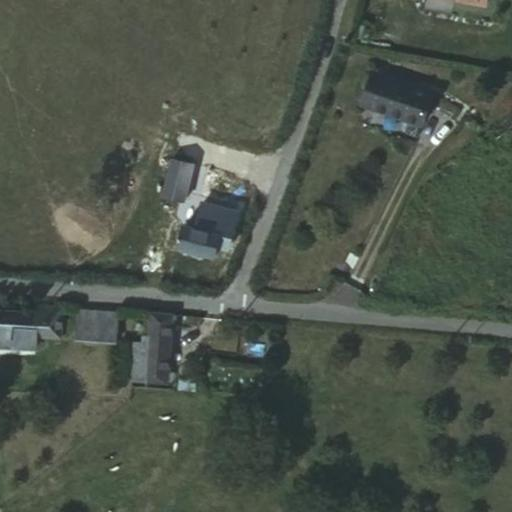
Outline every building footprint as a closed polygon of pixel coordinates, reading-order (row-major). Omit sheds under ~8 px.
[(361,99),(422,121),(434,88),(374,67),(361,99)] [(166,155),(176,157),(184,119),(164,114),(155,153),(166,155)] [(151,172),(162,174),(166,155),(155,153),(151,172)] [(166,155),(162,174),(158,193),(178,197),(186,159),(176,157),(166,155)] [(190,215),(186,225),(209,231),(212,220),(190,215)] [(210,254),(214,243),(216,233),(209,231),(186,225),(177,222),(170,243),(210,254)] [(216,233),(214,243),(226,247),(229,237),(216,233)] [(32,333),(56,335),(58,305),(33,302),(32,310),(0,306),(0,342),(30,346),(32,333)] [(114,309),(75,306),(72,337),(111,340),(114,309)] [(161,374),(166,313),(146,310),(144,334),(140,332),(139,342),(130,341),(127,377),(144,378),(144,372),(161,374)]
